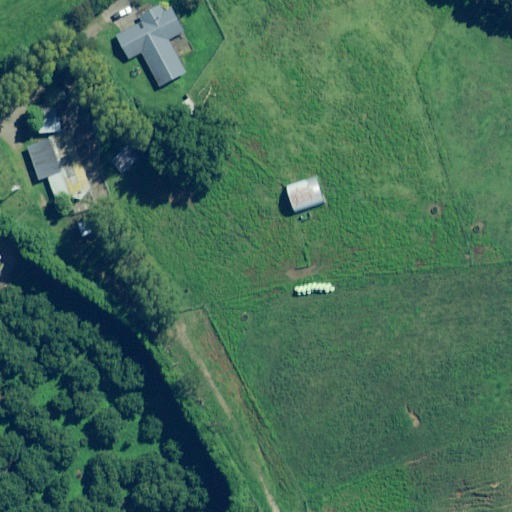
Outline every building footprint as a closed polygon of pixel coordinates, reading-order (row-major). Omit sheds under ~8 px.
[(173,5),(164,9),(161,4),(140,14),(143,21),(118,34),(130,57),(142,51),(160,85),(185,71),(168,38),(185,29),(173,5)] [(198,112),(192,98),(172,107),(177,121),(198,112)] [(37,108),(40,131),(62,129),(60,105),(37,108)] [(89,187),(70,129),(27,144),(39,179),(48,176),(56,199),(69,195),(81,198),(89,187)] [(325,202),(318,177),(288,186),(295,210),(325,202)] [(91,217),(77,223),(82,237),(97,231),(91,217)]
